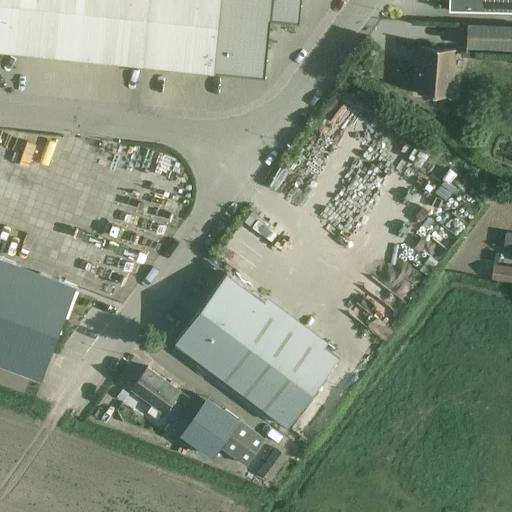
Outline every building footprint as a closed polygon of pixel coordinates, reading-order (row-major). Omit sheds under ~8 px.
[(0,0),(0,51),(264,77),(271,21),(299,24),(301,0),(0,0)] [(511,0),(449,0),(449,10),(511,11),(511,0)] [(511,23),(469,21),(467,44),(511,46),(511,23)] [(417,64),(420,64),(417,94),(452,96),(456,48),(419,45),(417,64)] [(339,82),(332,92),(351,104),(358,94),(339,82)] [(344,127),(337,136),(348,144),(355,135),(344,127)] [(166,184),(174,161),(126,144),(121,155),(120,155),(116,167),(166,184)] [(105,194),(101,205),(151,225),(156,213),(155,213),(159,202),(108,182),(104,194),(105,194)] [(230,228),(256,247),(265,233),(240,215),(230,228)] [(72,275),(128,289),(135,263),(71,247),(69,256),(77,258),(72,275)] [(0,257),(0,363),(41,379),(76,286),(0,257)] [(511,279),(511,265),(494,263),(491,277),(511,279)] [(226,272),(175,341),(288,425),(339,356),(226,272)] [(350,304),(361,317),(370,309),(358,296),(350,304)] [(147,366),(131,389),(163,413),(172,400),(183,408),(190,398),(179,390),(180,389),(147,366)] [(123,388),(116,398),(125,405),(132,395),(123,388)] [(86,404),(109,412),(113,399),(90,392),(86,404)] [(239,418),(224,408),(207,395),(180,432),(212,455),(220,444),(246,464),(265,437),(239,418)] [(276,448),(259,471),(270,479),(286,456),(276,448)]
